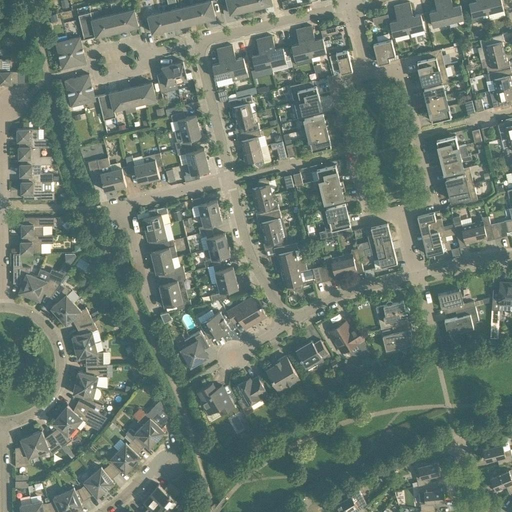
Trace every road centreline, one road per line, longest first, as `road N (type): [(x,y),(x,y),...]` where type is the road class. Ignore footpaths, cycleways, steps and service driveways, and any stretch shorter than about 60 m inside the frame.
road 1 (residential): [(153,310),(123,206),(229,181)]
road 2 (residential): [(0,311),(1,113),(15,105)]
road 3 (residential): [(399,213),(428,202),(429,194),(400,77),(394,68),(362,71)]
road 4 (residential): [(362,71),(341,87),(367,207),(399,213)]
road 5 (residential): [(1,420),(38,407),(53,385),(56,358),(37,324),(0,311)]
road 6 (residential): [(289,325),(254,267),(229,181)]
road 7 (residential): [(347,9),(197,42)]
road 8 (residential): [(229,181),(197,42)]
road 9 (residential): [(289,325),(358,289),(416,276)]
road 10 (residential): [(144,54),(133,41),(96,55),(109,77),(143,64)]
